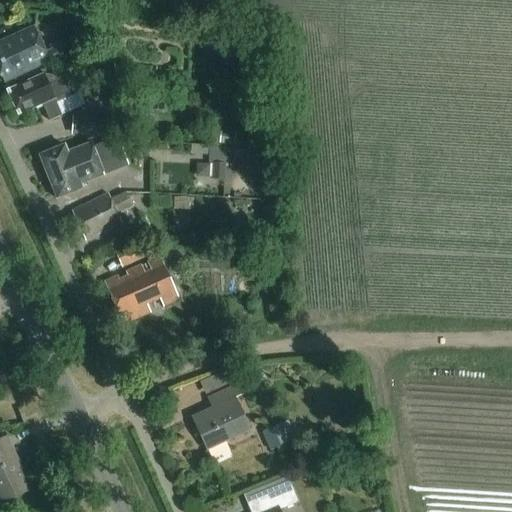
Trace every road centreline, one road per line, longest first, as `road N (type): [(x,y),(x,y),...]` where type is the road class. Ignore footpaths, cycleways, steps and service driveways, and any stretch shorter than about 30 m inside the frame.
road 1 (residential): [(125,392),(0,127)]
road 2 (tertiary): [(77,416),(0,248)]
road 3 (residential): [(180,511),(125,392)]
